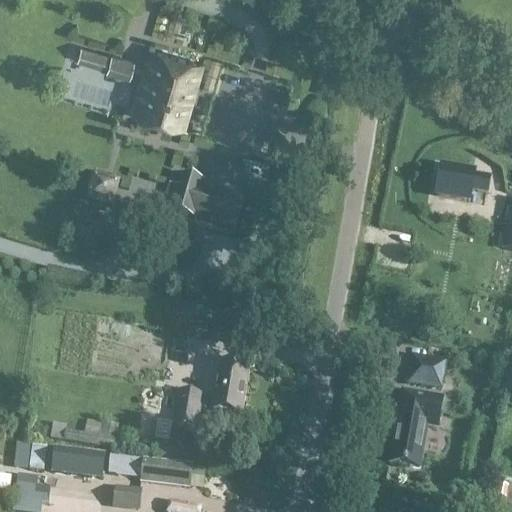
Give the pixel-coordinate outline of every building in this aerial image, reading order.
[(133,114),(184,129),(202,66),(151,51),(133,114)] [(112,56),(108,70),(107,72),(129,78),(134,63),(112,56)] [(470,204),(472,192),(488,195),(491,179),(441,170),(436,198),(470,204)] [(194,219),(235,230),(243,203),(202,191),(204,183),(181,177),(170,212),(194,219)] [(511,204),(503,252),(511,253),(511,204)] [(446,363),(412,357),(407,386),(441,392),(446,363)] [(221,366),(213,413),(240,417),(248,371),(221,366)] [(169,444),(169,445),(185,447),(212,451),(215,430),(198,427),(203,396),(177,392),(172,426),(169,444)] [(443,401),(402,393),(389,466),(420,472),(428,429),(437,431),(443,401)] [(104,426),(102,436),(116,439),(118,428),(104,426)] [(115,442),(105,440),(102,440),(84,436),(66,432),(64,443),(64,444),(114,452),(115,442)] [(72,467),(71,476),(100,480),(104,456),(55,449),(53,464),(72,467)] [(140,485),(190,492),(193,467),(143,460),(140,485)] [(0,491),(10,492),(11,479),(0,477),(0,491)] [(506,499),(508,488),(499,486),(496,497),(506,499)] [(113,510),(126,511),(139,511),(142,492),(115,489),(113,510)] [(13,511),(32,511),(34,505),(26,504),(27,492),(16,491),(13,511)]
